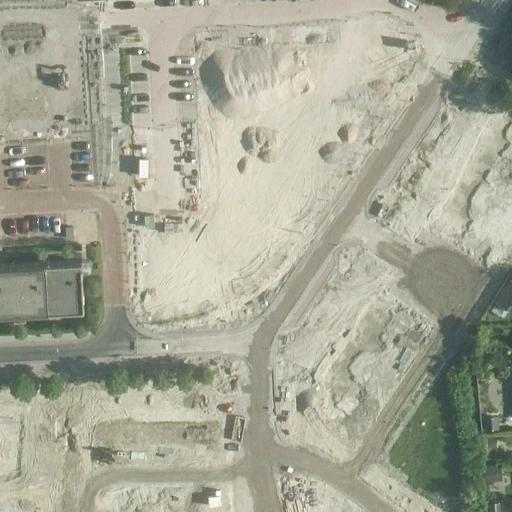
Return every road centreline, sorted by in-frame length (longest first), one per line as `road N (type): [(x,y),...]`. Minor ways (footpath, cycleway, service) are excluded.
road 1 (tertiary): [(255,332),(274,317),(459,47)]
road 2 (residential): [(118,350),(109,199),(59,200)]
road 3 (residential): [(51,12),(59,200)]
road 4 (residential): [(269,511),(255,332)]
road 5 (tertiary): [(118,350),(255,332)]
